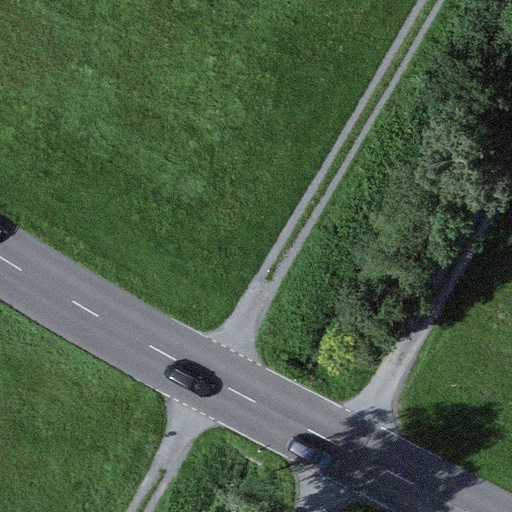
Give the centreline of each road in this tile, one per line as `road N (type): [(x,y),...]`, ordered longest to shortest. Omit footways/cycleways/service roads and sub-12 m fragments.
road 1 (track): [(141,511),(433,0)]
road 2 (secondary): [(464,511),(213,383),(0,256)]
road 3 (track): [(322,511),(511,181)]
